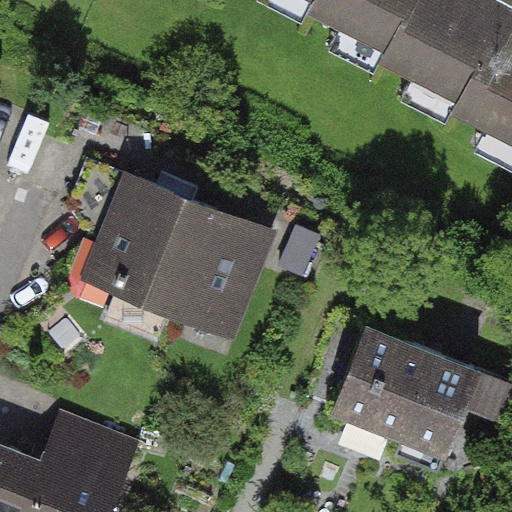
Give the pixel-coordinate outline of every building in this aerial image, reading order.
[(303,0),(310,3),(301,20),(382,62),(414,0),(303,0)] [(511,1),(508,0),(416,0),(384,64),(457,101),(451,113),(511,143),(511,1)] [(287,242),(113,175),(87,244),(68,292),(242,359),(287,242)] [(500,384),(359,327),(319,425),(460,482),(500,384)] [(0,444),(0,511),(114,511),(141,442),(59,411),(41,460),(0,444)]
